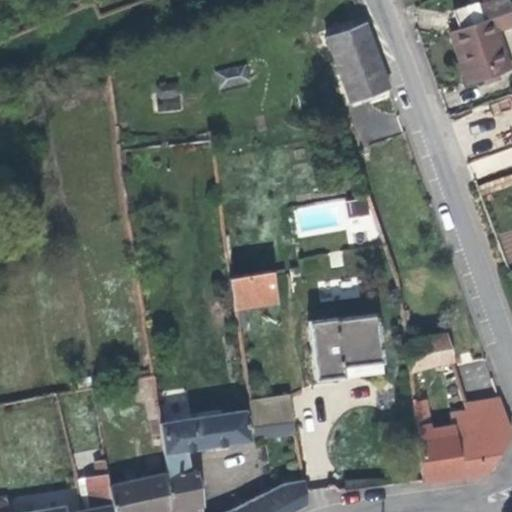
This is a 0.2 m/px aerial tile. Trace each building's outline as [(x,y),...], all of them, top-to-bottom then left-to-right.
[(493,16),(511,11),(507,0),(491,0),(454,13),(459,28),(449,31),(468,85),(484,78),(486,84),(496,80),(494,75),(511,69),(498,30),(493,16)] [(493,16),(498,30),(511,25),(511,11),(493,16)] [(389,89),(364,22),(327,36),(351,103),(389,89)] [(221,89),(250,81),(246,64),(217,72),(221,89)] [(177,84),(158,87),(159,97),(179,95),(177,84)] [(228,280),(232,307),(234,306),(276,300),(271,273),(228,280)] [(242,308),(235,309),(238,328),(245,327),(242,308)] [(340,365),(380,361),(374,314),(307,320),(313,378),(341,375),(340,365)] [(444,332),(405,342),(408,371),(450,362),(444,332)] [(380,361),(340,365),(341,375),(381,371),(380,361)] [(94,397),(92,385),(64,391),(66,402),(94,397)] [(252,426),(265,424),(271,423),(293,421),(289,394),(249,400),(252,426)] [(413,401),(418,437),(416,437),(423,482),(486,474),(511,433),(499,399),(463,405),(465,411),(449,413),(451,426),(452,432),(432,435),(431,428),(424,399),(413,401)] [(243,410),(159,422),(158,423),(166,472),(166,476),(189,471),(184,450),(248,440),(243,410)] [(281,436),(293,434),(295,434),(293,421),(271,423),(272,432),(280,431),(281,436)] [(266,432),(265,424),(252,426),(253,434),(266,432)] [(431,428),(432,435),(452,432),(451,426),(431,428)] [(94,460),(96,474),(106,473),(104,459),(94,460)] [(199,511),(198,506),(202,505),(195,469),(189,471),(166,476),(166,472),(134,479),(133,473),(125,475),(126,481),(108,485),(113,511),(172,511),(178,511),(199,511)] [(82,509),(65,511),(113,511),(108,485),(106,473),(96,474),(75,479),(82,509)] [(291,511),(305,504),(306,491),(303,480),(283,482),(242,504),(222,511),(291,511)]
